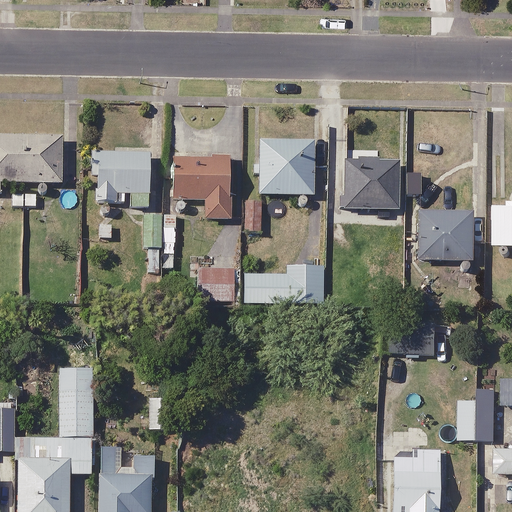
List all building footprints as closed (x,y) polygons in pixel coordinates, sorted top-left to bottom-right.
[(62,138),(0,136),(0,195),(3,196),(3,185),(61,186),(62,138)] [(311,198),(313,146),(261,144),(258,196),(311,198)] [(378,151),(344,150),(343,211),(396,212),(398,165),(378,164),(378,151)] [(149,156),(92,155),(92,178),(95,179),(94,204),(128,204),(128,209),(147,210),(149,156)] [(229,221),(227,160),(171,162),(172,203),(204,202),(205,222),(229,221)] [(37,196),(12,194),(11,207),(36,209),(37,196)] [(511,247),(511,203),(494,203),(493,247),(511,247)] [(260,234),(260,204),(246,204),(245,233),(260,234)] [(471,216),(419,214),(417,262),(469,264),(471,216)] [(160,217),(144,217),(143,249),(159,250),(160,217)] [(175,217),(165,217),(164,256),(175,256),(175,217)] [(113,225),(96,225),(96,241),(113,241),(113,225)] [(322,307),(322,269),(288,268),(288,275),(245,274),(244,306),(322,307)] [(234,302),(235,272),(199,271),(198,301),(234,302)] [(363,289),(363,271),(330,271),(330,301),(351,301),(351,289),(363,289)] [(436,325),(390,324),(389,356),(435,357),(436,325)] [(92,438),(91,372),(58,372),(59,438),(92,438)] [(477,403),(460,403),(459,442),(493,443),(495,391),(478,391),(477,403)] [(164,402),(149,401),(148,431),(162,432),(164,402)] [(0,455),(12,455),(14,408),(0,407),(0,455)] [(92,478),(93,440),(16,438),(13,511),(69,511),(70,478),(92,478)] [(436,511),(439,450),(422,449),(421,462),(394,461),(392,511),(436,511)] [(511,451),(496,451),(496,476),(511,476),(511,451)] [(100,452),(97,511),(149,511),(152,453),(100,452)]
